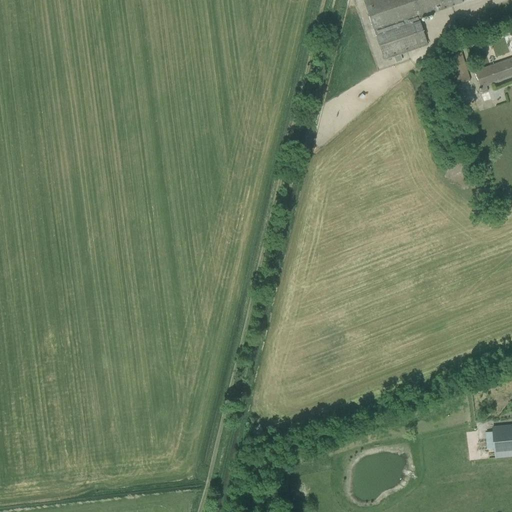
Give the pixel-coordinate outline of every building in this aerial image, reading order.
[(417,19),(472,0),(366,0),(363,1),(384,60),(393,57),(399,55),(427,46),(417,19)] [(469,81),(460,52),(443,57),(452,86),(469,81)] [(511,76),(511,58),(474,72),(482,93),(488,91),(486,86),(511,76)] [(481,95),(483,102),(493,99),(490,92),(481,95)] [(511,456),(511,425),(493,427),(496,458),(511,456)]
